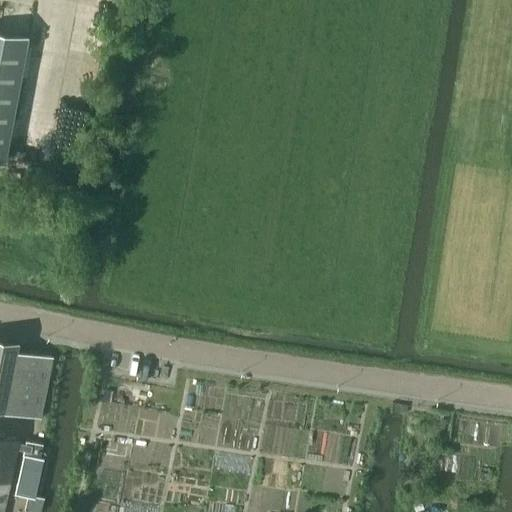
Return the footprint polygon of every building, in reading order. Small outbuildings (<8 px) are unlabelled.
[(0,160),(2,161),(25,35),(0,30),(0,160)] [(0,337),(0,408),(41,417),(52,357),(16,350),(18,341),(0,337)] [(0,434),(0,511),(1,511),(18,438),(0,434)] [(22,454),(40,457),(43,443),(25,439),(22,454)] [(22,454),(14,492),(33,496),(42,458),(40,457),(22,454)]
